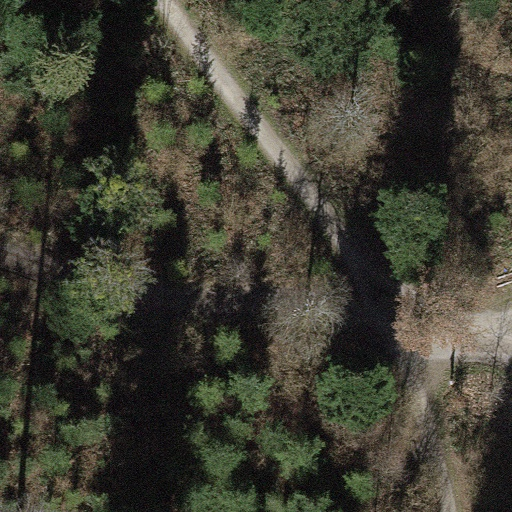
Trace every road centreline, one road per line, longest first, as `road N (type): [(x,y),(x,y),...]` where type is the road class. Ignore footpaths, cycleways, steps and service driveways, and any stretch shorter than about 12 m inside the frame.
road 1 (track): [(378,324),(309,305),(162,300),(0,262)]
road 2 (track): [(164,0),(336,226)]
road 3 (track): [(336,226),(470,336)]
